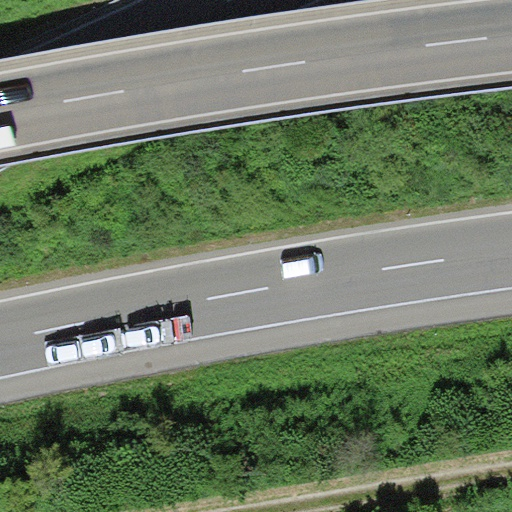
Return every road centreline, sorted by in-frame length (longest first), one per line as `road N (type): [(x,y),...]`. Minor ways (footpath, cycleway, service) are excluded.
road 1 (motorway): [(0,341),(376,267),(511,249)]
road 2 (motorway): [(511,34),(0,110)]
road 3 (track): [(232,511),(511,469)]
road 4 (motorway): [(0,103),(228,0)]
